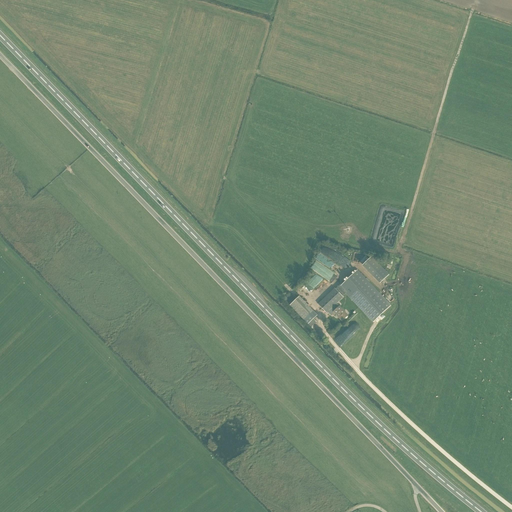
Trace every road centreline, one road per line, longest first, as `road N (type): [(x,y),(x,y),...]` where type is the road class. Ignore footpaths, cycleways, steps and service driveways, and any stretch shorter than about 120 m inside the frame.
road 1 (trunk): [(482,511),(341,387),(0,34)]
road 2 (unclassified): [(419,488),(0,54)]
road 3 (unclassified): [(325,333),(392,406),(511,507)]
